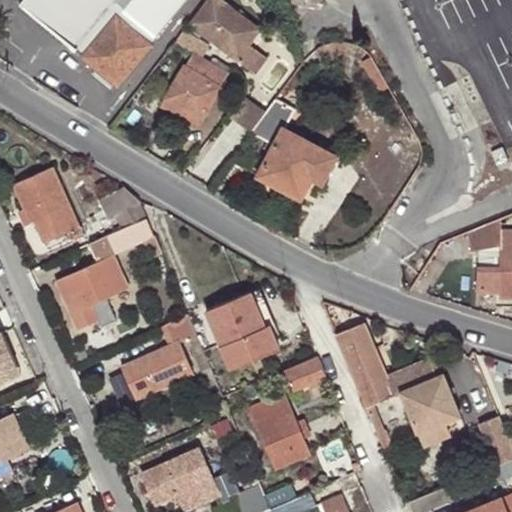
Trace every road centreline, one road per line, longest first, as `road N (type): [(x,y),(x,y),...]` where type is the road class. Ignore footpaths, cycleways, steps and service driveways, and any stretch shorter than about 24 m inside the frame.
road 1 (residential): [(0,86),(291,256)]
road 2 (residential): [(0,251),(115,511)]
road 3 (residential): [(394,511),(291,256)]
road 4 (residential): [(291,256),(376,297),(511,343)]
